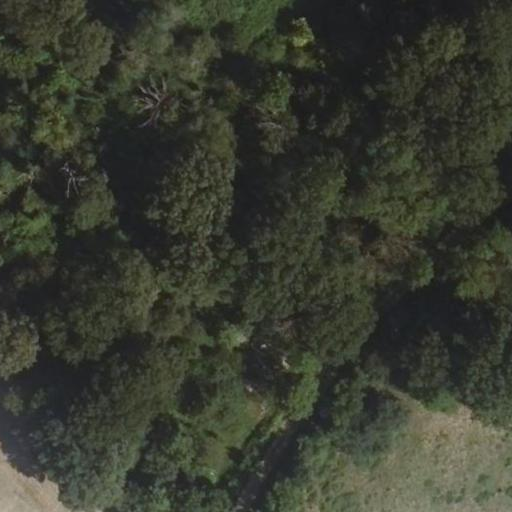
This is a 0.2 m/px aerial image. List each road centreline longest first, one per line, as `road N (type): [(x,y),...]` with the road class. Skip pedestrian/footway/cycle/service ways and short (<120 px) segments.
road 1 (track): [(10,0),(150,121),(348,343)]
road 2 (track): [(511,172),(370,307),(246,511)]
